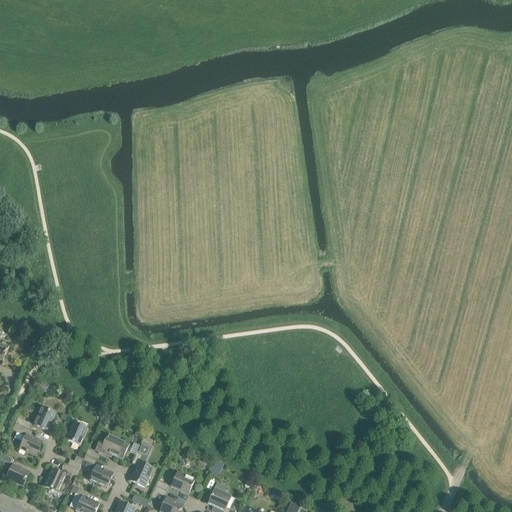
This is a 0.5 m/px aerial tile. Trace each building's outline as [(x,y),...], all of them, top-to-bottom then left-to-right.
[(0,361),(2,363),(9,348),(0,343),(0,361)] [(56,415),(41,409),(33,426),(48,433),(56,415)] [(18,419),(15,424),(28,430),(31,425),(18,419)] [(28,430),(15,424),(12,432),(25,437),(19,450),(36,458),(43,443),(26,436),(28,430)] [(87,430),(73,424),(65,441),(79,447),(87,430)] [(118,459),(125,444),(107,436),(106,439),(100,437),(94,451),(110,458),(111,456),(118,459)] [(131,465),(137,467),(130,482),(144,489),(153,469),(143,465),(152,446),(142,441),(136,454),(131,465)] [(88,450),(85,456),(96,461),(99,455),(88,450)] [(0,460),(10,465),(12,460),(2,455),(0,458),(0,460)] [(83,461),(94,466),(96,461),(85,456),(83,461)] [(78,471),(83,461),(75,458),(73,462),(70,460),(67,466),(64,464),(78,471)] [(220,474),(223,466),(216,463),(212,471),(220,474)] [(78,471),(64,464),(61,470),(76,476),(78,471)] [(12,466),(5,480),(23,488),(29,474),(12,466)] [(96,467),(89,481),(107,489),(113,475),(96,467)] [(51,470),(43,488),(58,494),(66,476),(51,470)] [(177,474),(171,488),(188,496),(195,482),(177,474)] [(155,487),(166,492),(169,487),(158,482),(155,487)] [(217,484),(207,505),(223,511),(231,511),(226,510),(231,498),(224,495),(227,488),(217,484)] [(166,492),(155,487),(151,498),(155,500),(158,495),(164,498),(166,492)] [(76,511),(96,511),(99,505),(86,499),(89,494),(78,489),(76,495),(75,494),(69,507),(76,510),(76,511)] [(131,501),(146,508),(149,502),(134,496),(131,501)] [(165,499),(159,511),(180,511),(183,506),(165,499)] [(120,503),(116,511),(133,511),(135,510),(120,503)] [(296,511),(298,507),(290,503),(286,511),(296,511)]
